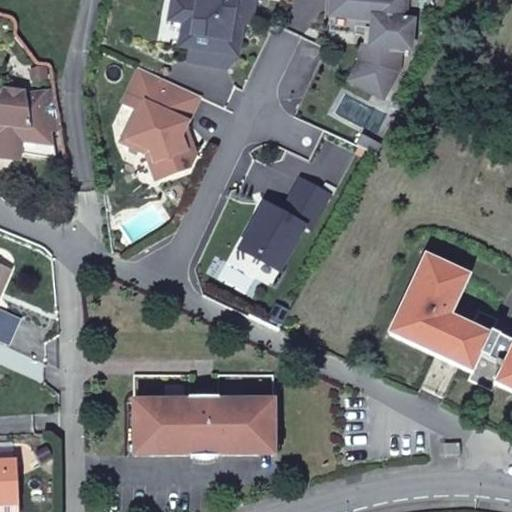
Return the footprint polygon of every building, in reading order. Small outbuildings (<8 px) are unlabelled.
[(264,0),(200,0),(200,3),(182,0),(174,0),(171,23),(185,26),(196,27),(192,51),(190,65),(230,71),(238,64),(239,59),(241,59),(247,27),(248,17),(256,19),(259,2),(264,3),(264,0)] [(409,0),(336,0),(334,26),(377,30),(375,48),(368,47),(366,64),(355,84),(387,101),(402,75),(404,52),(415,53),(417,23),(408,22),(409,0)] [(256,19),(248,17),(247,27),(255,28),(256,19)] [(196,27),(185,26),(182,49),(192,51),(196,27)] [(141,72),(124,107),(143,116),(130,144),(152,155),(162,183),(191,172),(198,159),(188,155),(183,141),(203,100),(141,72)] [(6,86),(0,85),(0,146),(55,152),(50,131),(58,130),(52,93),(45,94),(45,91),(7,88),(6,86)] [(270,214),(262,216),(247,245),(286,267),(309,225),(315,228),(334,193),(305,178),(287,212),(275,205),(270,214)] [(425,256),(387,336),(472,375),(468,383),(492,394),(497,387),(511,394),(511,345),(452,318),(471,277),(425,256)] [(152,450),(153,458),(198,458),(214,459),(259,459),(260,450),(277,451),(277,405),(221,404),(221,400),(215,400),(214,391),(198,391),(198,400),(191,400),(191,405),(136,404),(136,450),(152,450)] [(445,458),(460,458),(461,448),(446,448),(445,458)] [(136,458),(153,458),(152,450),(136,450),(136,458)] [(277,459),(277,451),(260,450),(259,459),(277,459)] [(0,463),(0,506),(19,506),(16,463),(0,463)]
